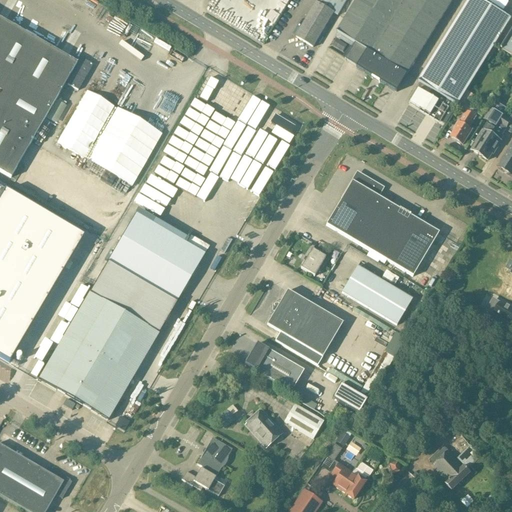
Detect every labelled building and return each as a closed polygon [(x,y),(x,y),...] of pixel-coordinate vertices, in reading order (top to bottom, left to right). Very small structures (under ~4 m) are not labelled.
[(332,0),(318,0),(316,3),(296,38),(314,48),(334,14),(338,16),(344,7),(332,0)] [(357,0),(337,33),(356,44),(346,61),(354,66),(355,66),(397,92),(407,76),(454,0),(357,0)] [(468,91),(511,19),(480,0),(468,0),(418,82),(423,86),(457,106),(458,107),(468,91)] [(0,172),(11,179),(77,64),(0,19),(0,172)] [(511,56),(511,31),(501,50),(511,56)] [(343,54),(348,47),(337,40),(333,47),(343,54)] [(410,104),(421,111),(420,112),(440,124),(441,122),(446,125),(457,106),(423,86),(420,91),(419,90),(410,104)] [(136,187),(162,130),(115,109),(117,106),(84,91),(59,147),(87,160),(86,163),(136,187)] [(466,112),(459,124),(458,123),(453,130),(455,131),(450,138),(463,146),(472,132),(469,130),(477,117),(480,112),(467,104),(473,95),(468,91),(458,107),(466,112)] [(287,153),(301,124),(270,109),(259,132),(256,130),(269,106),(251,97),(229,141),(235,144),(233,149),(253,159),(253,160),(263,165),(267,156),(270,158),(275,147),(287,153)] [(472,152),(479,156),(504,117),(508,110),(495,102),(491,109),(496,112),(483,132),(476,143),(477,144),(472,152)] [(213,127),(217,119),(193,106),(189,115),(213,127)] [(511,122),(504,117),(479,156),(488,162),(492,155),(493,156),(501,143),(501,142),(499,141),(511,122)] [(175,138),(173,136),(163,157),(195,173),(198,165),(194,163),(205,141),(180,129),(175,138)] [(511,144),(497,168),(511,177),(511,144)] [(274,148),(263,175),(273,179),(284,152),(274,148)] [(156,166),(176,177),(181,168),(161,157),(156,166)] [(245,192),(259,168),(251,163),(236,187),(245,192)] [(151,179),(172,189),(177,179),(155,169),(151,179)] [(359,175),(355,177),(326,226),(385,261),(411,218),(378,198),(383,189),(359,175)] [(0,358),(9,364),(83,238),(0,188),(0,358)] [(411,218),(385,261),(412,278),(438,234),(411,218)] [(97,279),(164,320),(191,271),(123,230),(97,279)] [(304,261),(305,262),(300,269),(314,278),(325,259),(311,250),(307,258),(306,258),(305,258),(303,260),(304,261)] [(396,327),(412,300),(357,267),(341,294),(396,327)] [(321,359),(342,324),(286,292),(266,326),(321,359)] [(89,294),(38,381),(108,422),(159,335),(89,294)] [(510,325),(511,321),(511,310),(494,300),(488,312),(510,325)] [(178,319),(167,339),(175,343),(186,323),(178,319)] [(396,333),(368,382),(376,387),(405,338),(396,333)] [(161,366),(172,346),(163,341),(152,361),(161,366)] [(303,372),(268,351),(257,345),(244,365),(255,372),(255,373),(290,393),(303,372)] [(340,385),(332,399),(358,415),(367,401),(340,385)] [(222,408),(225,412),(216,419),(225,430),(234,422),(230,416),(237,411),(230,402),(222,408)] [(294,405),(284,423),(313,440),(323,422),(294,405)] [(244,427),(265,450),(282,434),(262,411),(244,427)] [(343,448),(349,439),(349,438),(351,435),(345,432),(344,435),(341,433),(335,443),(343,448)] [(197,466),(201,468),(195,479),(186,473),(181,481),(200,492),(202,489),(218,498),(224,487),(214,481),(216,477),(232,451),(212,439),(197,466)] [(48,469),(46,473),(0,446),(0,497),(25,511),(46,511),(56,496),(62,500),(71,483),(70,482),(70,481),(67,479),(66,479),(65,480),(48,469)] [(471,447),(458,459),(450,450),(432,467),(447,483),(445,485),(452,492),(471,474),(468,471),(471,468),(474,472),(484,462),(481,459),(481,458),(471,447)] [(397,463),(389,465),(392,475),(400,473),(397,463)] [(351,473),(343,468),(338,465),(331,476),(336,480),(331,486),(345,495),(344,496),(353,501),(366,483),(364,481),(367,477),(354,469),(351,473)] [(501,487),(473,511),(480,511),(507,487),(498,477),(495,480),(501,487)] [(226,486),(227,482),(218,478),(216,481),(226,486)] [(315,511),(321,504),(304,492),(290,511),(315,511)]
